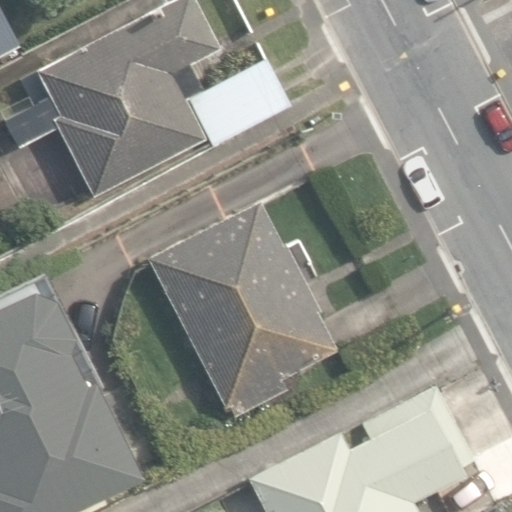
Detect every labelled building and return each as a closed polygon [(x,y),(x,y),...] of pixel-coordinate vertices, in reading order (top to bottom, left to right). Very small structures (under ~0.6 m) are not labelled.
[(57,124),(92,192),(203,134),(183,95),(201,86),(188,60),(217,45),(193,0),(166,0),(35,68),(49,94),(6,116),(20,143),(57,124)] [(0,46),(18,37),(0,2),(0,46)] [(189,94),(214,140),(287,100),(263,55),(189,94)] [(229,401),(237,415),(288,389),(281,374),(334,347),(258,197),(147,254),(224,404),(229,401)] [(0,511),(65,511),(141,473),(93,377),(82,382),(64,348),(68,329),(49,292),(31,290),(0,306),(0,511)] [(343,426),(246,476),(264,511),(425,511),(418,498),(465,474),(428,402),(351,441),(343,426)] [(165,437),(178,465),(204,453),(191,425),(165,437)]
